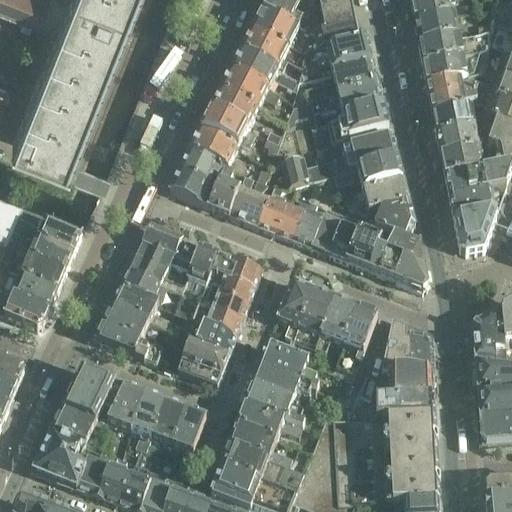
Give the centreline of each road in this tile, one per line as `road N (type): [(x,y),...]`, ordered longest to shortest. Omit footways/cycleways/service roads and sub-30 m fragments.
road 1 (residential): [(145,200),(289,258),(226,413)]
road 2 (secondary): [(443,303),(375,0)]
road 3 (secondary): [(247,0),(145,200)]
road 4 (secondary): [(145,200),(67,354)]
road 5 (residential): [(226,413),(67,354)]
road 6 (secondary): [(453,472),(444,328)]
road 7 (secondary): [(59,371),(13,487)]
